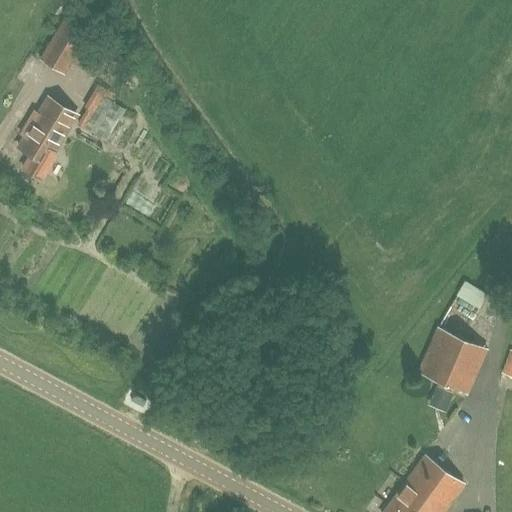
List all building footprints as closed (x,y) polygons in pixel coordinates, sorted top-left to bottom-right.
[(68,19),(43,60),(63,72),(88,31),(68,19)] [(110,139),(121,105),(112,102),(116,91),(96,84),(81,129),(110,139)] [(49,98),(45,105),(19,148),(31,155),(29,159),(30,162),(37,166),(40,165),(42,162),(47,165),(77,115),(49,98)] [(463,280),(457,295),(481,306),(488,291),(463,280)] [(452,296),(442,326),(468,335),(479,305),(452,296)] [(467,394),(487,349),(439,328),(419,373),(467,394)] [(511,377),(511,350),(509,350),(501,373),(511,377)] [(437,387),(431,400),(448,407),(454,394),(437,387)] [(442,511),(463,484),(424,455),(382,511),(442,511)]
